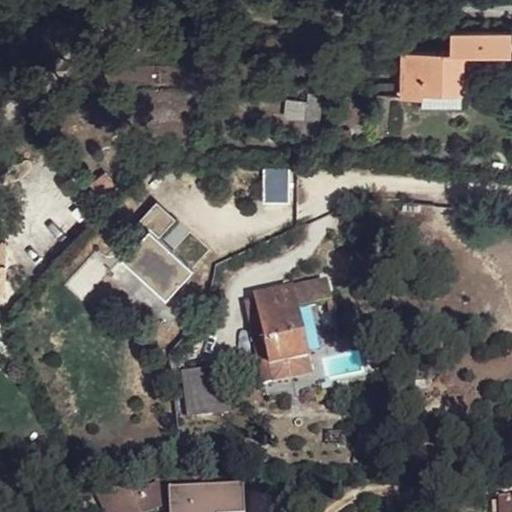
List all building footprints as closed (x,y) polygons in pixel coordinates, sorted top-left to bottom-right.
[(462,51),(462,52),(476,52),(510,53),(511,31),(453,30),(452,50),(462,51)] [(462,86),(462,52),(462,51),(452,50),(405,50),(403,94),(422,94),(423,90),(461,91),(462,86)] [(462,52),(462,86),(475,86),(476,52),(462,52)] [(397,82),(379,81),(379,89),(379,93),(397,94),(397,82)] [(461,91),(423,90),(422,94),(422,105),(461,106),(461,91)] [(307,92),(306,120),(321,121),(323,94),(307,92)] [(369,92),(343,92),(343,105),(370,104),(369,92)] [(99,195),(115,184),(106,172),(90,183),(99,195)] [(140,219),(151,230),(123,258),(165,300),(195,270),(160,236),(177,219),(158,201),(140,219)] [(243,302),(258,383),(309,373),(296,308),(330,301),(326,281),(256,296),(256,299),(243,302)] [(142,375),(127,337),(84,354),(75,330),(51,340),(64,373),(76,368),(87,396),(142,375)] [(188,418),(229,412),(224,369),(182,374),(188,418)] [(455,422),(454,444),(478,446),(479,423),(455,422)] [(97,492),(106,511),(146,511),(166,503),(155,484),(134,494),(127,478),(97,492)] [(242,511),(242,487),(167,490),(167,511),(242,511)] [(511,511),(511,498),(500,499),(501,511),(511,511)]
